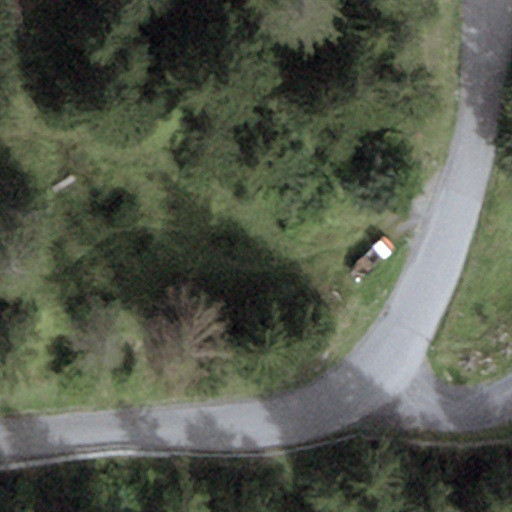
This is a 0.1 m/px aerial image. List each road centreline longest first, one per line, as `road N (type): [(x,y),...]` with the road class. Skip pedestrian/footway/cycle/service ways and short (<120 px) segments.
road 1 (tertiary): [(486,0),(481,119),(468,170),(411,312),(365,381)]
road 2 (tertiary): [(365,381),(291,423),(0,443)]
road 3 (unclassified): [(365,381),(440,410),(493,412),(511,402)]
